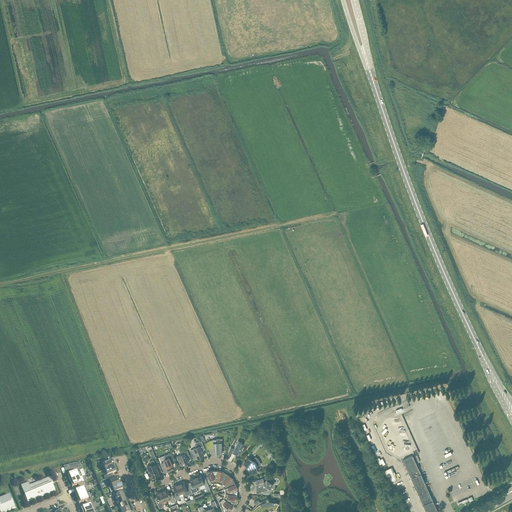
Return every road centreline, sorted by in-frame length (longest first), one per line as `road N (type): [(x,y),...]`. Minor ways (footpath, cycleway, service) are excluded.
road 1 (primary): [(473,336),(379,102)]
road 2 (residential): [(133,494),(225,464),(242,478),(237,511)]
